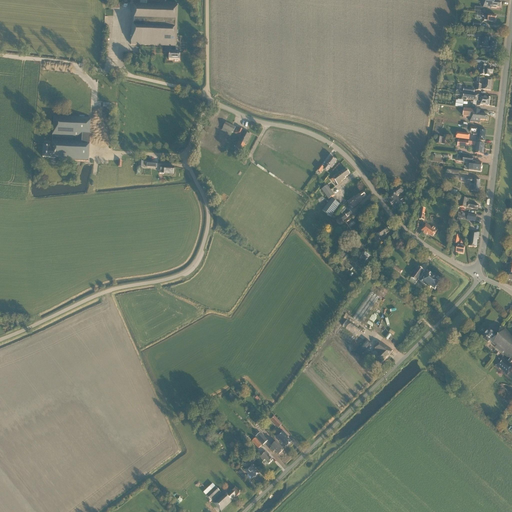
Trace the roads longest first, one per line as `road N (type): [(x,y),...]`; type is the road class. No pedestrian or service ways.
road 1 (tertiary): [(0,339),(102,292),(189,269),(208,219),(187,152),(212,105)]
road 2 (unclassified): [(244,511),(460,302),(477,275)]
road 3 (tertiary): [(212,105),(331,144),(409,234),(477,275)]
road 4 (tertiary): [(477,275),(511,13)]
